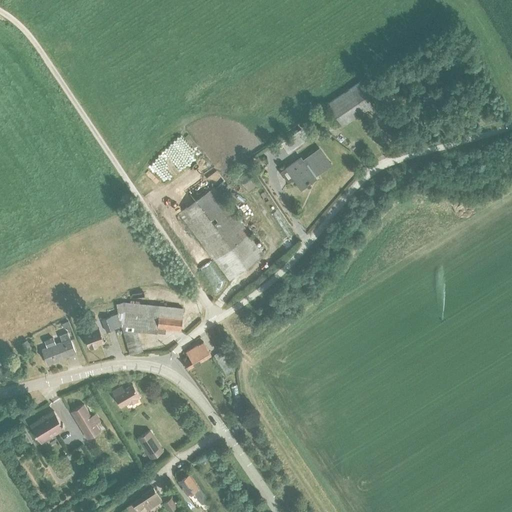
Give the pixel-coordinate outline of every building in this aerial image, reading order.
[(362,81),(324,106),(338,128),(342,126),(342,127),(377,104),(362,81)] [(302,128),(281,143),(288,153),(309,138),(302,128)] [(285,168),(280,172),(288,183),(294,178),(302,189),(316,179),(314,176),(331,164),(319,148),(303,159),(301,156),(285,167),(285,168)] [(203,165),(206,170),(215,165),(212,160),(203,165)] [(209,176),(218,185),(225,178),(216,169),(209,176)] [(214,187),(179,214),(230,281),(265,253),(214,187)] [(213,263),(204,271),(220,290),(230,282),(213,263)] [(119,312),(122,325),(130,354),(143,351),(136,330),(165,333),(166,328),(181,330),(183,308),(139,303),(139,300),(130,299),(130,302),(123,301),(116,303),(119,312)] [(122,325),(119,312),(102,319),(106,331),(122,325)] [(69,320),(62,323),(64,327),(67,326),(69,331),(73,329),(69,320)] [(91,329),(84,332),(89,347),(104,341),(97,322),(89,325),(91,329)] [(47,346),(42,348),(48,363),(76,352),(68,331),(60,334),(62,340),(56,342),(53,336),(45,339),(47,346)] [(190,358),(183,362),(188,370),(212,355),(204,342),(199,344),(186,351),(190,358)] [(222,349),(214,355),(227,376),(235,370),(233,366),(236,364),(230,354),(227,356),(222,349)] [(122,386),(112,392),(121,408),(129,403),(133,404),(138,401),(139,398),(140,397),(138,393),(133,384),(124,390),(122,386)] [(84,403),(71,411),(88,438),(101,430),(96,423),(101,420),(96,412),(91,415),(84,403)] [(39,420),(30,425),(41,443),(65,428),(54,410),(47,415),(47,414),(39,419),(39,420)] [(233,425),(236,431),(242,428),(239,421),(233,425)] [(150,430),(137,438),(151,459),(163,451),(150,430)] [(207,453),(197,460),(199,464),(210,457),(207,453)] [(190,473),(179,480),(183,486),(181,487),(187,495),(189,494),(191,496),(195,494),(202,503),(208,499),(190,473)] [(142,497),(126,507),(129,511),(135,511),(145,506),(147,510),(162,500),(154,488),(141,496),(142,497)] [(172,498),(164,503),(170,511),(177,507),(172,498)]
